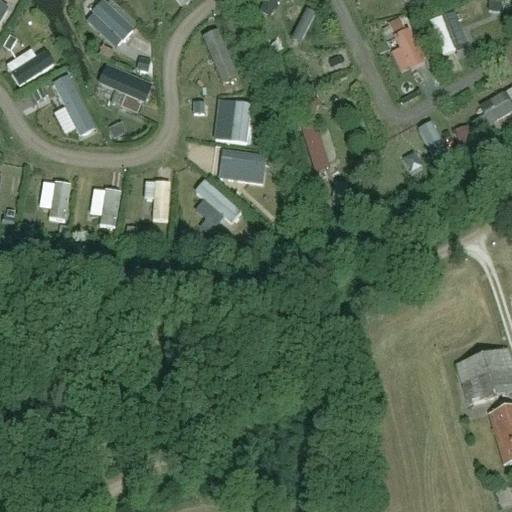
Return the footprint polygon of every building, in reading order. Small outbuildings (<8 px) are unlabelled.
[(181,0),(191,11),(204,0),(181,0)] [(273,0),(265,10),(275,19),(289,3),(286,0),(273,0)] [(0,4),(0,51),(21,16),(0,4)] [(125,52),(140,35),(108,7),(93,24),(125,52)] [(450,70),(462,67),(450,20),(439,23),(450,70)] [(383,48),(392,68),(413,59),(404,39),(383,48)] [(13,79),(20,90),(55,70),(48,58),(13,79)] [(298,92),(338,80),(332,61),(292,73),(298,92)] [(221,69),(227,94),(242,90),(237,66),(221,69)] [(114,101),(133,104),(130,119),(151,122),(156,94),(117,87),(114,101)] [(248,106),(247,93),(231,94),(231,106),(248,106)] [(511,100),(485,113),(493,131),(511,122),(511,100)] [(437,130),(429,134),(445,166),(453,162),(437,130)] [(116,232),(120,195),(103,193),(99,231),(116,232)] [(11,225),(31,226),(32,198),(12,197),(11,225)] [(511,368),(507,352),(457,367),(469,407),(511,394),(511,368)] [(511,409),(488,416),(503,467),(511,464),(511,409)]
